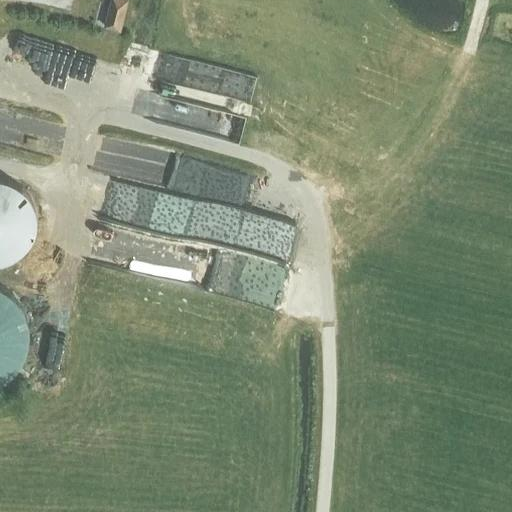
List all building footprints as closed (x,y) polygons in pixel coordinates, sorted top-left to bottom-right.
[(120,29),(122,20),(106,17),(104,25),(120,29)] [(152,89),(146,114),(242,138),(250,108),(259,73),(151,46),(141,87),(152,89)] [(300,225),(299,220),(177,189),(174,152),(104,135),(97,164),(132,173),(133,190),(146,189),(162,193),(156,217),(184,224),(159,226),(103,212),(93,253),(198,279),(202,265),(213,264),(225,267),(236,266),(235,271),(235,284),(204,286),(280,305),(300,225)] [(0,261),(0,262),(6,261),(8,260),(13,258),(18,255),(22,251),(25,249),(27,246),(31,241),(32,238),(34,235),(36,229),(37,223),(37,217),(36,211),(35,208),(34,205),(33,202),(31,199),(29,195),(27,193),(23,189),(19,185),(14,182),(10,180),(7,179),(1,178),(0,177),(0,261)] [(0,381),(3,379),(7,377),(10,375),(12,372),(14,371),(18,367),(20,363),(22,360),(25,355),(26,352),(27,348),(28,344),(29,340),(29,339),(29,337),(29,333),(29,329),(29,325),(28,321),(27,318),(26,314),(25,312),(24,309),(22,305),(20,302),(18,299),(15,296),(14,295),(12,293),(10,291),(7,288),(3,286),(0,284),(0,381)]
